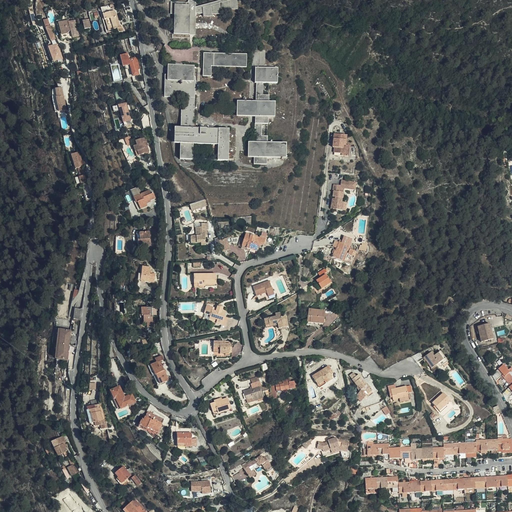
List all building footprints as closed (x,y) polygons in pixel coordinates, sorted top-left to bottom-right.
[(176,30),(199,30),(199,8),(205,8),(208,8),(208,10),(217,10),(217,8),(225,8),(225,6),(234,6),(233,3),(244,3),(242,0),(207,0),(199,2),(199,0),(173,0),(173,10),(177,10),(176,30)] [(49,22),(53,35),(57,34),(50,13),(47,14),(47,17),(48,20),(49,21),(49,22)] [(67,18),(60,20),(62,34),(70,33),(76,31),(74,17),(67,18)] [(91,28),(89,19),(83,21),(84,29),(91,28)] [(206,72),(215,72),(215,63),(249,63),(249,48),(206,48),(206,72)] [(128,74),(130,73),(127,57),(131,55),(130,50),(122,51),(123,62),(125,61),(128,74)] [(141,63),(140,54),(131,55),(127,57),(130,73),(140,71),(139,66),(139,63),(141,63)] [(186,102),(197,103),(198,72),(196,72),(196,61),(169,60),(169,71),(166,71),(166,92),(184,93),(184,97),(186,102)] [(259,78),(259,97),(258,113),(258,140),(257,156),(257,162),(269,162),(269,155),(288,156),(289,139),(270,139),(270,133),(265,133),(265,120),(271,120),(271,113),(277,114),(278,98),(271,97),(271,90),(266,90),(267,79),(280,79),(281,64),(257,63),(257,78),(259,78)] [(113,73),(114,80),(121,79),(119,71),(113,73)] [(59,112),(67,111),(63,87),(55,88),(59,112)] [(258,113),(259,97),(240,96),(240,113),(258,113)] [(197,123),(197,103),(186,102),(184,97),(183,123),(183,139),(183,155),(195,155),(196,139),(220,140),(219,156),(231,156),(231,124),(197,123)] [(127,102),(118,105),(123,122),(132,120),(127,102)] [(343,149),(350,150),(351,140),(347,139),(348,129),(336,128),(335,138),(337,138),(337,145),(343,146),(343,149)] [(136,141),(139,150),(147,147),(145,139),(146,138),(144,133),(136,136),(137,140),(136,141)] [(78,149),(73,150),(75,160),(77,165),(78,169),(82,167),(81,163),(82,163),(78,149)] [(338,190),(337,202),(346,203),(346,195),(344,195),(344,191),(345,191),(346,182),(358,183),(359,174),(342,173),(341,178),(335,177),(334,190),(338,190)] [(132,188),(135,194),(140,191),(138,186),(132,188)] [(207,195),(198,198),(200,204),(209,201),(207,195)] [(208,222),(201,222),(202,228),(197,228),(197,236),(192,237),(193,243),(202,243),(203,246),(207,245),(206,234),(208,234),(208,229),(209,229),(208,222)] [(148,242),(152,242),(151,227),(142,228),(142,235),(140,235),(140,240),(147,239),(148,242)] [(243,241),(242,244),(259,252),(262,244),(264,245),(266,238),(261,235),(261,236),(248,231),(245,238),(240,236),(239,239),(243,241)] [(344,234),(342,239),(341,245),(339,245),(337,252),(348,256),(355,234),(349,232),(348,235),(344,234)] [(151,276),(156,276),(156,270),(151,269),(151,263),(143,263),(142,277),(151,278),(151,276)] [(318,272),(320,275),(324,272),(329,268),(327,266),(318,272)] [(194,274),(194,283),(194,284),(199,284),(199,287),(205,287),(205,285),(216,285),(216,274),(194,274)] [(325,274),(321,277),(316,280),(322,288),(331,281),(325,274)] [(271,291),(277,289),(273,275),(256,281),(259,291),(270,287),(271,291)] [(126,312),(125,301),(114,302),(115,313),(126,312)] [(207,311),(213,313),(221,315),(220,319),(220,321),(225,322),(228,307),(226,307),(226,304),(220,302),(219,307),(215,307),(216,304),(209,303),(207,311)] [(313,316),(326,318),(327,305),(312,303),(311,308),(314,308),(313,316)] [(150,324),(157,324),(156,304),(145,304),(146,320),(150,320),(150,324)] [(263,314),(264,321),(280,319),(280,321),(280,324),(289,323),(287,312),(283,312),(282,308),(278,308),(278,312),(263,314)] [(481,341),(493,338),(489,324),(478,327),(481,341)] [(59,344),(68,345),(68,340),(67,339),(67,336),(69,336),(70,330),(60,329),(59,344)] [(220,353),(230,354),(230,341),(221,341),(221,339),(218,339),(218,341),(214,340),(214,352),(220,352),(220,353)] [(68,350),(68,345),(59,344),(58,358),(62,359),(68,359),(69,353),(66,353),(66,349),(68,350)] [(446,348),(440,351),(437,353),(435,350),(428,354),(431,358),(435,356),(437,360),(433,362),(436,366),(440,364),(444,362),(445,364),(453,359),(446,348)] [(161,361),(158,362),(150,364),(154,374),(156,373),(160,383),(168,380),(161,361)] [(325,387),(332,382),(331,380),(337,376),(335,372),(338,370),(334,362),(316,372),(325,387)] [(511,391),(511,367),(508,370),(504,365),(497,370),(502,376),(510,386),(509,388),(511,391)] [(360,394),(365,398),(371,390),(370,389),(373,386),(374,387),(377,385),(373,379),(371,380),(368,377),(367,377),(364,373),(365,372),(363,369),(361,371),(358,367),(354,370),(361,382),(362,381),(366,387),(360,394)] [(331,380),(332,382),(341,377),(342,375),(342,368),(338,370),(335,372),(337,376),(331,380)] [(502,376),(497,370),(492,375),(497,380),(502,376)] [(275,384),(277,396),(283,395),(282,389),(300,385),(299,381),(301,381),(300,378),(296,379),(295,376),(287,378),(288,379),(284,380),(284,383),(275,384)] [(249,402),(268,396),(265,385),(268,384),(267,379),(257,382),(258,386),(249,389),(252,397),(247,398),(249,402)] [(124,386),(122,382),(114,386),(118,395),(120,394),(126,404),(140,397),(136,389),(134,390),(130,383),(124,386)] [(394,389),(399,388),(398,383),(390,386),(393,396),(396,395),(394,389)] [(409,385),(399,388),(394,389),(396,395),(396,398),(402,396),(404,402),(413,399),(409,385)] [(508,398),(511,394),(511,391),(509,388),(503,392),(508,398)] [(436,401),(443,408),(449,402),(454,397),(446,389),(436,401)] [(90,399),(90,402),(92,416),(94,416),(95,420),(100,420),(100,423),(107,422),(107,414),(104,414),(102,397),(90,399)] [(227,397),(222,399),(219,401),(217,398),(213,400),(214,402),(211,404),(213,410),(217,408),(219,412),(231,406),(227,397)] [(232,408),(231,406),(219,412),(217,408),(213,410),(216,416),(220,414),(232,408)] [(147,424),(154,426),(154,424),(164,428),(166,429),(170,415),(153,409),(150,417),(149,417),(147,424)] [(154,424),(154,426),(153,427),(162,435),(164,428),(154,424)] [(192,445),(198,445),(198,437),(198,430),(184,429),(184,441),(191,441),(192,445)] [(329,433),(324,436),(320,438),(320,440),(316,442),(310,441),(309,448),(315,448),(316,450),(328,444),(332,445),(341,446),(343,437),(333,435),(333,437),(331,437),(329,433)] [(63,437),(51,442),(58,457),(63,454),(65,458),(68,456),(66,452),(68,452),(66,448),(67,447),(66,445),(63,437)] [(509,450),(509,439),(503,439),(498,440),(476,440),(476,443),(444,444),(444,448),(411,449),(411,448),(389,448),(389,444),(367,445),(368,449),(368,455),(383,455),(384,463),(389,463),(389,464),(390,464),(398,466),(397,459),(411,458),(411,460),(416,460),(423,460),(433,459),(438,459),(444,459),(444,455),(446,455),(453,454),(459,454),(466,454),(477,453),(477,451),(481,451),(487,451),(491,451),(498,450),(502,450),(509,450)] [(333,447),(332,445),(328,444),(316,450),(314,451),(316,455),(333,447)] [(247,467),(246,464),(241,467),(243,470),(246,477),(253,473),(261,469),(264,474),(270,471),(265,462),(262,464),(260,460),(247,467)] [(241,467),(246,464),(244,461),(234,467),(237,473),(243,470),(241,467)] [(134,474),(129,463),(119,467),(124,478),(134,474)] [(77,474),(73,466),(68,468),(72,476),(77,474)] [(253,473),(246,477),(249,481),(255,478),(253,473)] [(511,475),(398,483),(398,477),(366,479),(366,489),(399,488),(399,494),(511,486),(511,475)] [(190,486),(191,496),(201,496),(202,497),(211,496),(208,484),(200,486),(190,486)] [(75,500),(71,493),(67,495),(72,502),(75,500)] [(128,504),(124,506),(123,507),(125,511),(143,511),(135,499),(128,504)]
